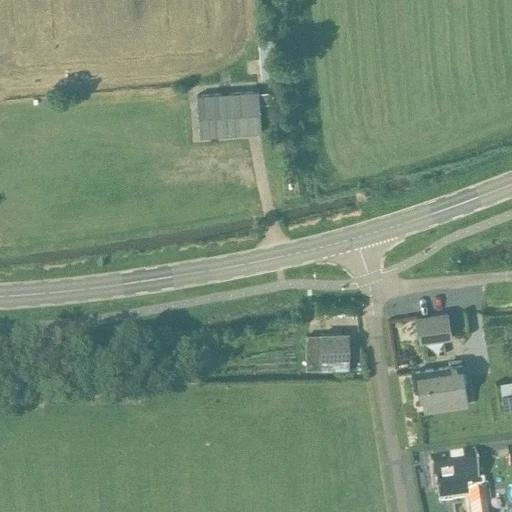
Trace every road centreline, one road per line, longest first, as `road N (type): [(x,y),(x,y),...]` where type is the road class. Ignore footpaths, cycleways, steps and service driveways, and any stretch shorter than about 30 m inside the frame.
road 1 (secondary): [(0,297),(168,278),(356,237)]
road 2 (unclassified): [(402,511),(371,293)]
road 3 (secondary): [(356,237),(511,182)]
road 4 (unclassified): [(371,293),(511,277)]
